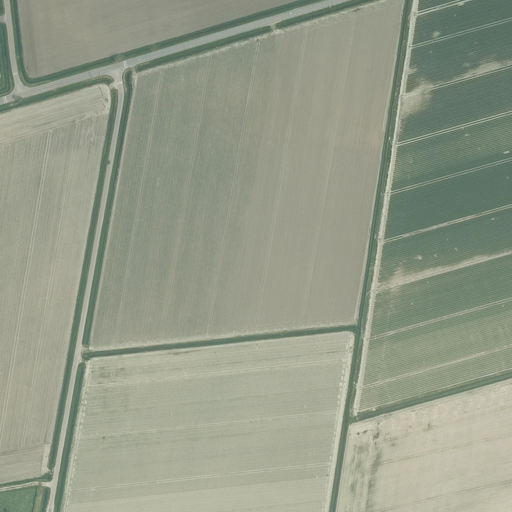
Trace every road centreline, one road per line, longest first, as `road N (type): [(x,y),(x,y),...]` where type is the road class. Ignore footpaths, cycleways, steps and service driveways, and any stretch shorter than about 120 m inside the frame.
road 1 (unclassified): [(49,511),(120,105),(115,67)]
road 2 (tertiary): [(115,67),(339,0)]
